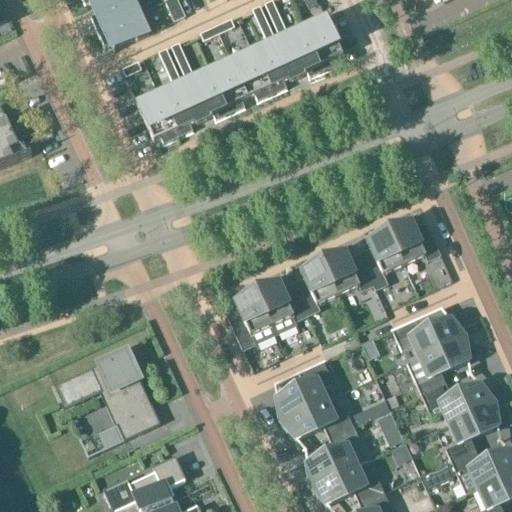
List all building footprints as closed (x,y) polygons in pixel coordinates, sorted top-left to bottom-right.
[(92,7),(94,12),(121,0),(80,0),(85,10),(92,7)] [(90,21),(97,36),(139,17),(131,0),(121,0),(94,12),(97,18),(90,21)] [(174,26),(185,21),(176,0),(165,6),(174,26)] [(272,24),(279,21),(272,5),(265,9),(272,24)] [(259,30),(267,26),(260,11),(252,14),(259,30)] [(97,36),(104,51),(111,48),(114,56),(115,56),(115,54),(149,39),(139,17),(97,36)] [(272,24),(279,40),(286,36),(279,21),(272,24)] [(215,31),(219,39),(234,32),(231,24),(215,31)] [(301,79),(307,77),(309,82),(308,82),(309,84),(339,70),(339,69),(338,69),(336,63),(343,60),(327,25),(232,67),(248,103),(255,100),(257,106),(257,107),(287,93),(287,92),(286,92),(284,87),(289,84),(290,86),(301,81),(301,79)] [(259,30),(266,45),(274,42),(267,26),(259,30)] [(219,39),(215,31),(200,38),(203,46),(219,39)] [(179,48),(171,51),(178,67),(186,63),(179,48)] [(166,53),(158,57),(165,72),(173,69),(166,53)] [(186,63),(178,67),(185,82),(193,79),(186,63)] [(138,66),(122,73),(126,81),(141,74),(138,66)] [(242,106),(248,103),(232,67),(137,110),(154,146),(161,143),(164,148),(163,149),(163,150),(193,136),(193,135),(192,135),(190,129),(196,127),(197,129),(208,124),(207,122),(213,119),(215,125),(215,126),(245,112),(245,111),(244,112),(242,106)] [(173,69),(165,72),(173,88),(180,84),(173,69)] [(0,172),(14,167),(24,163),(32,160),(31,159),(23,162),(0,113),(0,172)] [(426,229),(413,235),(411,230),(412,229),(412,228),(407,230),(405,224),(386,232),(404,271),(424,262),(427,268),(440,262),(426,229)] [(372,292),(374,296),(387,290),(383,281),(404,271),(386,232),(369,240),(371,245),(367,248),(367,249),(369,248),(371,253),(358,259),(373,292),(372,292)] [(372,291),(372,292),(373,292),(358,259),(347,264),(345,259),(346,258),(346,257),(341,259),(338,253),(320,262),(338,302),(358,292),(360,297),(372,291)] [(293,289),(307,321),(319,316),(317,312),(338,302),(320,262),(303,270),(305,276),(301,278),(301,279),(303,278),(305,284),(293,289)] [(254,292),(272,331),(292,322),(294,327),(307,321),(293,289),(281,294),(279,289),(280,288),(280,287),(275,289),(272,283),(254,292)] [(256,350),(252,341),(272,331),(254,292),(237,300),(239,306),(234,308),(235,309),(236,308),(239,314),(227,319),(243,356),(256,350)] [(413,352),(418,364),(464,343),(448,323),(447,324),(447,325),(421,337),(416,326),(418,325),(417,324),(390,336),(390,338),(392,337),(401,357),(413,352)] [(468,367),(464,343),(418,364),(406,369),(415,389),(421,402),(445,391),(440,379),(466,366),(466,367),(468,367)] [(100,397),(124,447),(160,431),(127,358),(54,391),(64,414),(100,397)] [(276,403),(280,428),(325,406),(326,406),(321,395),(333,390),(323,369),(324,368),(324,367),(296,380),(297,382),(299,381),(304,391),(278,404),(278,403),(276,403)] [(445,391),(421,402),(431,424),(443,418),(448,429),(494,409),(478,389),(477,390),(477,391),(451,403),(445,391)] [(395,400),(386,404),(391,413),(399,409),(395,400)] [(326,406),(325,406),(280,428),(296,447),(298,446),(297,446),(323,433),(329,445),(353,433),(343,411),(331,417),(326,406)] [(457,449),(445,455),(450,468),(475,457),(470,445),(496,433),(498,433),(494,409),(448,429),(457,449)] [(391,420),(378,426),(383,438),(397,432),(391,420)] [(363,455),(353,433),(329,445),(334,457),(308,470),(308,469),(306,469),(311,493),(356,472),(351,460),(363,455)] [(480,468),(475,457),(450,468),(465,501),(478,495),(511,479),(511,460),(507,455),(506,456),(507,456),(480,468)] [(174,511),(167,496),(187,487),(176,464),(152,475),(154,480),(129,491),(127,486),(103,497),(109,511),(174,511)] [(361,482),(356,472),(311,493),(311,494),(326,511),(328,511),(354,499),(359,510),(384,498),(373,477),(361,482)] [(485,511),(500,511),(499,510),(511,504),(511,479),(478,495),(485,511)] [(389,511),(384,498),(359,510),(359,511),(389,511)]
